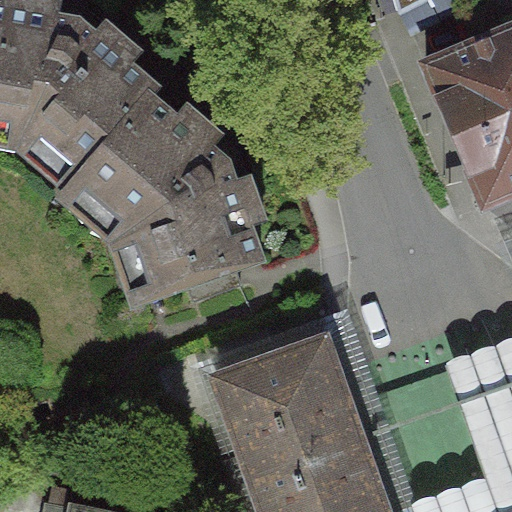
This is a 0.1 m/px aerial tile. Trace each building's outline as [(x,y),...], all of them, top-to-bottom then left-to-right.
[(0,124),(29,130),(86,179),(153,97),(160,88),(132,65),(80,22),(0,7),(0,124)] [(511,32),(428,69),(488,207),(511,197),(511,32)] [(128,232),(143,273),(255,232),(228,162),(153,97),(86,179),(78,187),(128,232)] [(255,232),(143,273),(153,300),(264,260),(255,232)] [(495,460),(417,487),(425,511),(511,511),(511,319),(452,341),(495,460)] [(384,511),(324,344),(220,382),(267,511),(384,511)] [(158,403),(120,418),(132,447),(169,432),(158,403)]
